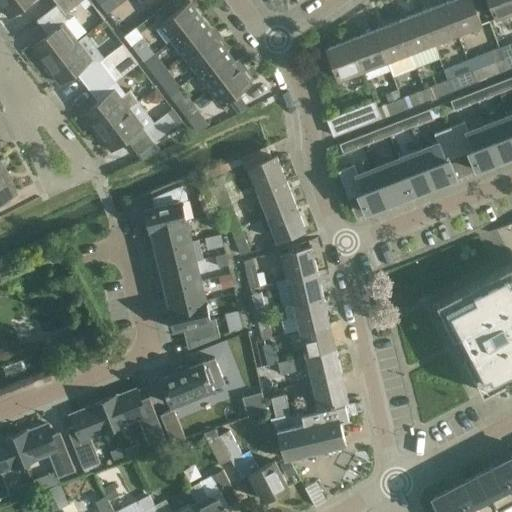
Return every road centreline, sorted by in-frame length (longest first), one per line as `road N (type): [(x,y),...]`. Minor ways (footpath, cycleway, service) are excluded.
road 1 (residential): [(119,226),(149,353),(0,413)]
road 2 (residential): [(396,484),(339,246)]
road 3 (residential): [(339,246),(315,186),(307,112),(273,45)]
road 4 (residential): [(23,99),(53,186),(87,170),(54,123)]
road 5 (residential): [(339,246),(511,178)]
road 6 (residential): [(396,484),(511,424)]
